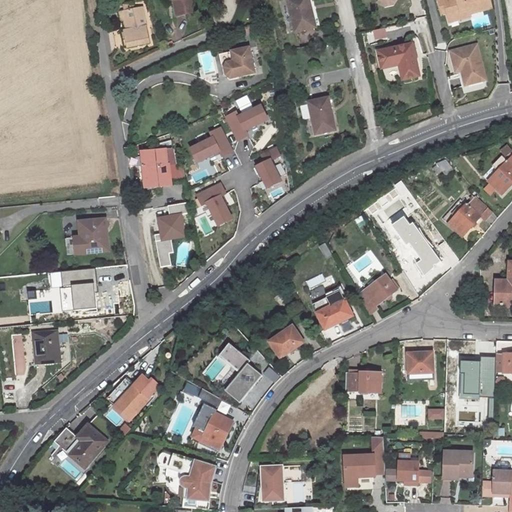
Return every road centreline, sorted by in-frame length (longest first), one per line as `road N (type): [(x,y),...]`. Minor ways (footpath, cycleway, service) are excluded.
road 1 (residential): [(229,511),(239,460),(264,412),(297,378),(361,344),(418,329)]
road 2 (residential): [(106,81),(145,336)]
road 3 (residential): [(339,0),(375,157)]
road 4 (tertiary): [(145,336),(260,233)]
road 5 (residential): [(418,329),(437,295),(511,213)]
road 6 (tertiary): [(260,233),(375,157)]
road 7 (tertiary): [(48,429),(145,336)]
